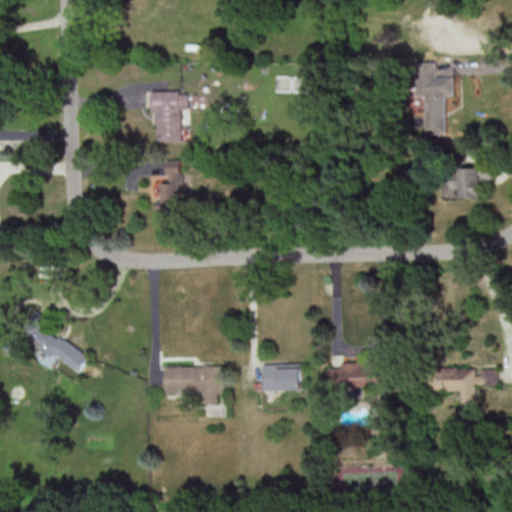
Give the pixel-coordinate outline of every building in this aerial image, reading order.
[(447,133),(446,94),(455,94),(455,76),(437,77),(437,61),(417,61),(418,96),(426,96),(427,133),(447,133)] [(156,140),(184,140),(183,109),(190,109),(190,90),(155,91),(156,140)] [(162,182),(162,200),(157,200),(157,212),(182,212),(181,160),(168,160),(168,182),(162,182)] [(483,181),(493,182),(493,168),(462,167),(462,198),(483,199),(483,181)] [(90,358),(36,319),(25,335),(79,373),(90,358)] [(304,390),(304,363),(265,364),(265,391),(304,390)] [(166,366),(166,394),(203,393),(203,403),(219,403),(219,392),(226,392),(226,365),(166,366)] [(478,385),(499,385),(499,368),(480,368),(480,367),(444,367),(444,379),(438,379),(439,390),(463,390),(463,404),(478,404),(478,385)]
